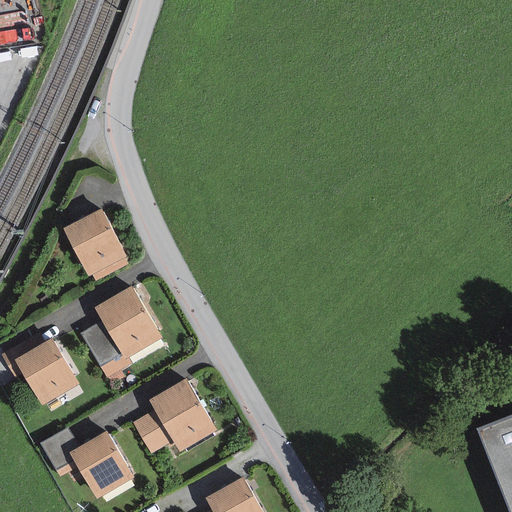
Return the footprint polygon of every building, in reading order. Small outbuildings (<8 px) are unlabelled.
[(101,209),(63,229),(88,278),(92,275),(95,282),(130,264),(101,209)] [(131,287),(94,308),(101,321),(124,360),(128,357),(161,339),(131,287)] [(124,360),(101,321),(80,334),(106,378),(132,363),(128,357),(124,360)] [(14,360),(44,342),(38,333),(1,356),(15,379),(23,374),(14,360)] [(44,342),(14,360),(23,374),(42,407),(79,385),(51,338),(44,342)] [(173,441),(179,453),(216,430),(186,380),(149,400),(154,410),(173,441)] [(173,441),(154,410),(132,423),(151,454),(173,441)] [(511,511),(511,416),(477,430),(507,511),(511,511)] [(79,447),(66,427),(39,444),(56,471),(73,460),(69,453),(79,447)] [(133,478),(106,432),(79,447),(69,453),(73,460),(96,499),(133,478)] [(262,511),(243,477),(205,499),(210,509),(212,511),(262,511)]
